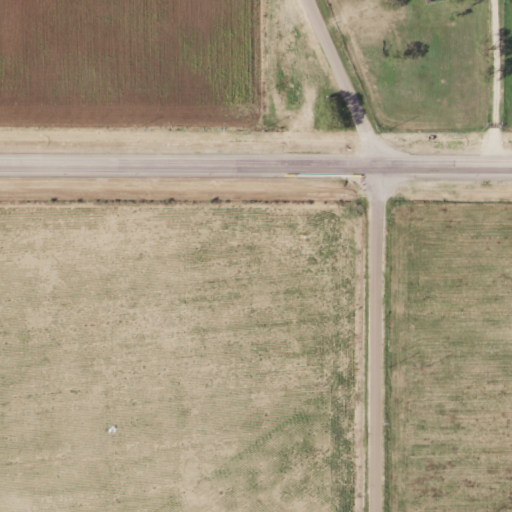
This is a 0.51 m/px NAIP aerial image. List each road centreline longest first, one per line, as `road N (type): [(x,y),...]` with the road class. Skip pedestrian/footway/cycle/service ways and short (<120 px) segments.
road 1 (secondary): [(0,165),(511,167)]
road 2 (residential): [(374,511),(374,167)]
road 3 (residential): [(374,167),(312,0)]
